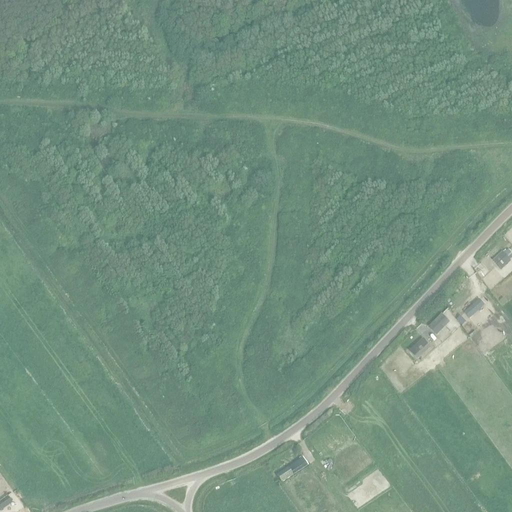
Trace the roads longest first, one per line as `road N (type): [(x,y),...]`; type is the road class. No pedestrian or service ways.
road 1 (unclassified): [(201,475),(273,446),(328,403),(511,208)]
road 2 (track): [(273,446),(268,422),(242,384),(241,356),(268,281),(277,212),(268,119)]
